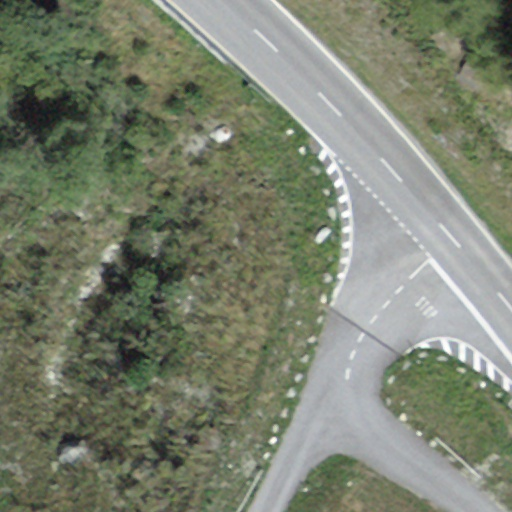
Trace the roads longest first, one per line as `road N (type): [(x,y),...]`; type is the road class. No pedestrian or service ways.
road 1 (secondary): [(222,0),(322,93),(511,312)]
road 2 (track): [(479,511),(321,407)]
